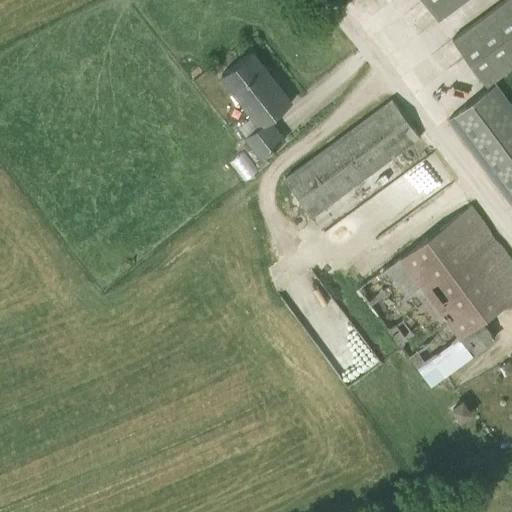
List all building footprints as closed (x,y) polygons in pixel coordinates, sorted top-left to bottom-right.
[(431,0),(440,11),(454,0),(431,0)] [(494,74),(511,60),(511,0),(494,0),(453,30),(488,79),(494,74)] [(271,122),(290,108),(250,54),(219,77),(248,117),(235,127),(258,160),(284,140),(271,122)] [(511,195),(511,97),(494,74),(488,79),(447,109),(511,195)] [(284,172),(311,208),(420,128),(393,91),(284,172)] [(481,319),(511,296),(511,259),(469,202),(359,288),(431,384),(494,337),(481,319)] [(304,307),(330,292),(315,267),(289,282),(304,307)] [(325,338),(319,342),(335,364),(366,342),(345,312),(319,330),(325,338)] [(447,407),(455,421),(474,411),(466,397),(447,407)]
